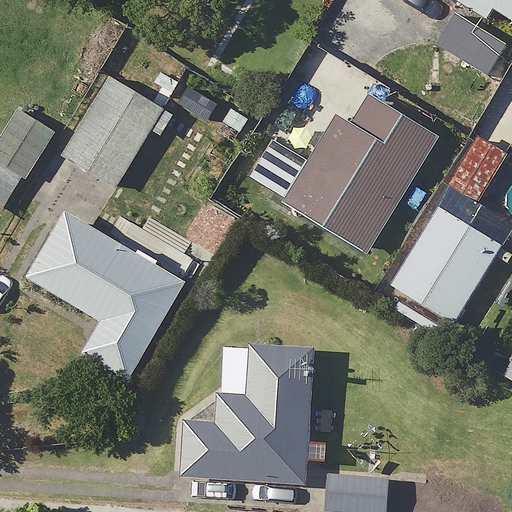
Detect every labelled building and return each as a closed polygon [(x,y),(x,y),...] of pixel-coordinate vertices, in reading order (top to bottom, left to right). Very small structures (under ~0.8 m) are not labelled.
[(511,0),(461,0),(500,24),(507,12),(511,15),(511,0)] [(511,54),(511,48),(461,20),(446,48),(499,78),(511,54)] [(175,113),(114,75),(66,152),(126,190),(175,113)] [(448,138),(365,90),(296,208),(379,257),(448,138)] [(39,174),(5,158),(0,168),(0,218),(14,226),(39,174)] [(511,249),(511,224),(459,191),(400,286),(464,326),(511,249)] [(199,291),(79,219),(41,282),(116,327),(98,358),(143,385),(199,291)] [(332,352),(230,347),(226,429),(199,428),(197,483),(325,489),(332,352)] [(402,511),(403,477),(341,475),(340,511),(402,511)]
